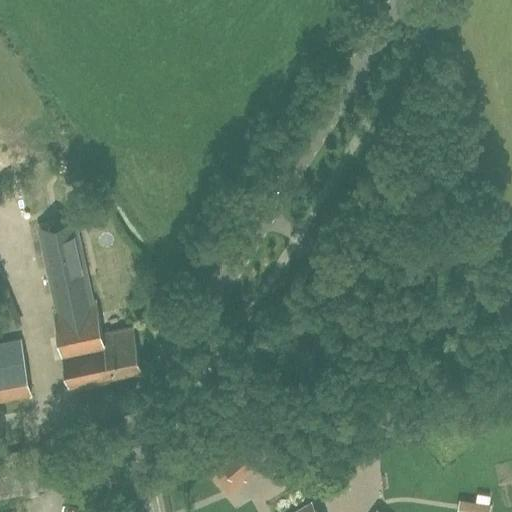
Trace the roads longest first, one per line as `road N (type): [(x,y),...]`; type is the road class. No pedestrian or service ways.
road 1 (tertiary): [(141,427),(172,360),(406,0)]
road 2 (unclassified): [(0,424),(74,415),(141,427)]
